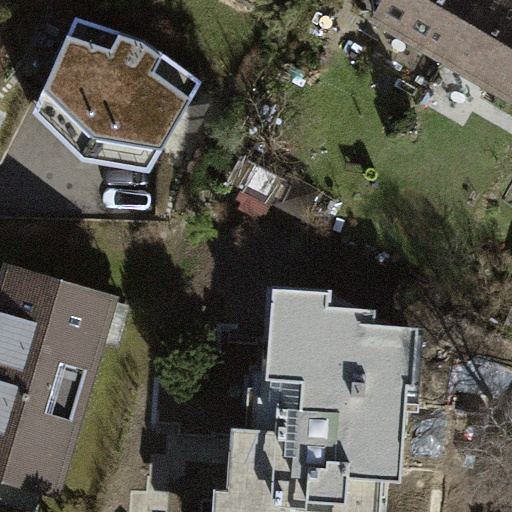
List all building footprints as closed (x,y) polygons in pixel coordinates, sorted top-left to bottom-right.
[(389,0),(378,20),(441,57),(474,0),(389,0)] [(511,0),(474,0),(441,57),(507,95),(511,85),(511,0)] [(33,106),(82,156),(144,35),(77,11),(33,106)] [(144,35),(82,156),(151,170),(205,78),(144,35)] [(108,296),(11,267),(0,303),(0,474),(51,489),(108,296)] [(365,333),(365,318),(346,318),(346,306),(322,305),(322,293),(285,293),(284,341),(272,341),(272,368),(263,368),(263,405),(253,404),(253,431),(245,431),(244,466),(234,466),(234,495),(227,495),(226,511),(363,511),(364,485),(377,485),(377,466),(387,466),(387,431),(399,431),(399,407),(406,407),(407,337),(393,337),(393,333),(365,333)]
